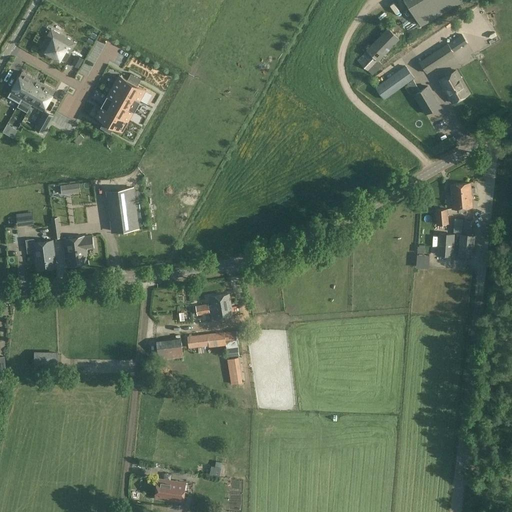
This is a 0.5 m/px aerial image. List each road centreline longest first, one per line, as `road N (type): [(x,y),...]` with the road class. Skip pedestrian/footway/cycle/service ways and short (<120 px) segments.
road 1 (tertiary): [(511,123),(256,257),(0,294)]
road 2 (track): [(453,511),(494,133)]
road 3 (track): [(123,511),(149,276)]
